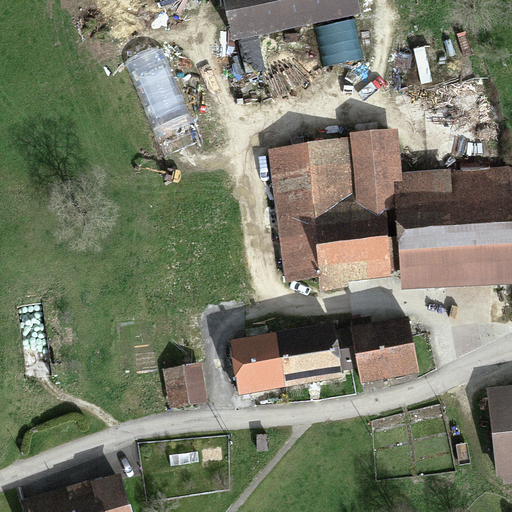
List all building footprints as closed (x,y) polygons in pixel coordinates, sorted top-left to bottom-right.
[(349,0),(219,0),(228,38),(352,12),(349,0)] [(348,142),(268,152),(283,278),(318,274),(320,287),(386,279),(374,179),(352,181),(348,142)] [(511,172),(396,175),(399,285),(511,282),(511,243),(511,242),(511,172)] [(218,192),(151,206),(172,311),(239,298),(218,192)] [(402,320),(347,329),(355,380),(410,371),(402,320)] [(325,328),(227,344),(235,393),(333,376),(325,328)] [(158,358),(115,365),(119,388),(125,387),(130,412),(167,406),(161,373),(158,358)] [(196,367),(161,373),(167,406),(202,399),(196,367)] [(511,387),(486,391),(496,477),(511,475),(511,387)] [(123,511),(115,476),(20,501),(22,511),(123,511)]
